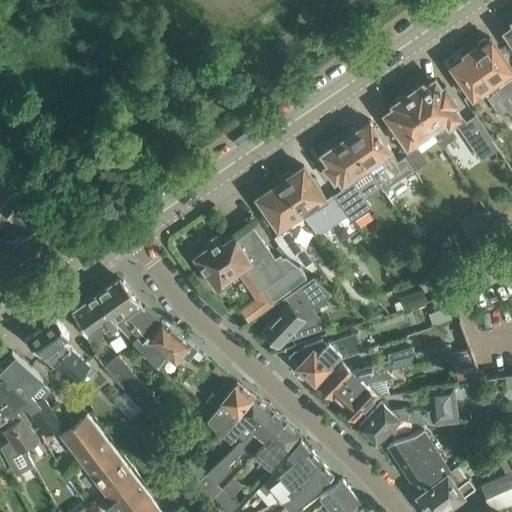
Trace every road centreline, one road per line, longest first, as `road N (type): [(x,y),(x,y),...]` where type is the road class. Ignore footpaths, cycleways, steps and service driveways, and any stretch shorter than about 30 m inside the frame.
road 1 (secondary): [(133,233),(475,0)]
road 2 (residential): [(400,511),(181,304),(149,259)]
road 3 (residential): [(97,259),(63,212),(0,158)]
